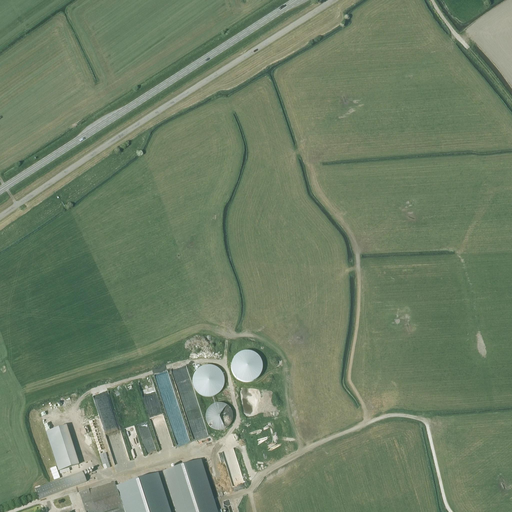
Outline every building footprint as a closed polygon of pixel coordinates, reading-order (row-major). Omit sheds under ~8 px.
[(224,386),(224,381),(224,377),(222,373),(220,370),(216,368),(212,366),(208,365),(204,366),(200,368),(197,370),(194,373),(193,377),(192,381),(193,386),(194,389),(197,393),(200,395),(204,397),(208,397),(212,397),(216,395),(220,393),(222,389),(224,386)] [(212,428),(218,430),(225,428),(230,424),(232,417),(230,410),(225,405),(218,403),(212,405),(207,410),(205,417),(207,424),(212,428)] [(47,432),(59,471),(78,465),(66,426),(47,432)] [(223,451),(234,492),(245,489),(235,448),(223,451)] [(115,450),(111,451),(116,465),(120,464),(115,450)] [(106,459),(99,461),(102,471),(108,469),(106,459)] [(164,472),(176,507),(177,511),(215,511),(200,460),(164,472)] [(35,489),(39,500),(86,482),(82,472),(35,489)] [(168,511),(157,474),(116,487),(122,506),(123,510),(123,511),(168,511)] [(123,511),(123,510),(119,511),(118,507),(122,506),(116,487),(114,482),(79,493),(85,511),(123,511)]
